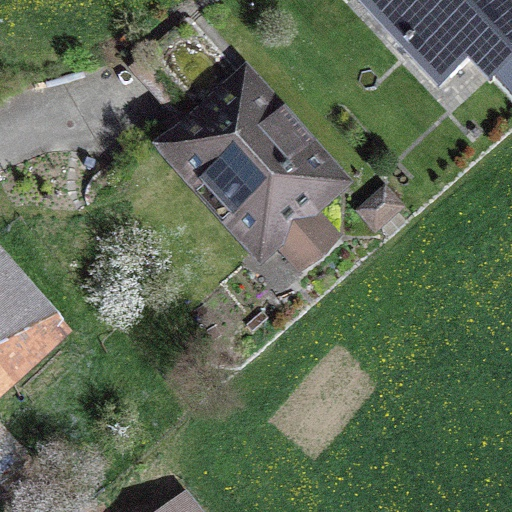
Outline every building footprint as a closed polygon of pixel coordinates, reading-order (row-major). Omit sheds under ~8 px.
[(471,59),(511,103),(511,13),(499,0),(357,0),(357,1),(408,56),(418,46),(449,79),(471,59)] [(175,152),(261,249),(273,238),(298,266),(331,237),(306,209),(332,186),(246,89),(175,152)] [(361,213),(375,228),(398,208),(385,192),(361,213)] [(0,469),(17,489),(38,471),(0,429),(0,385),(56,335),(0,273),(0,469)] [(168,511),(195,511),(185,499),(168,511)]
